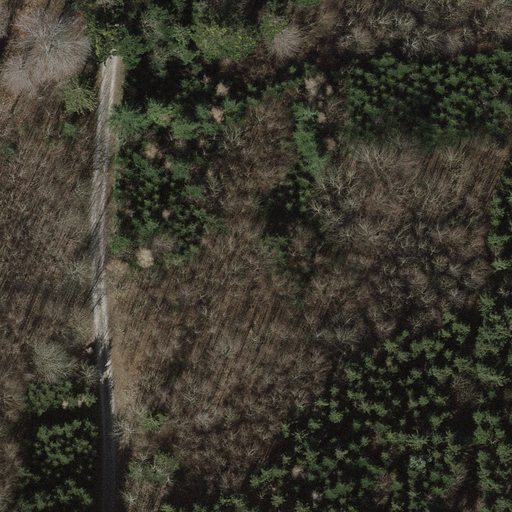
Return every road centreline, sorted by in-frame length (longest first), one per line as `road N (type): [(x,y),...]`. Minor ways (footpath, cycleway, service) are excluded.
road 1 (track): [(116,0),(100,176),(108,511)]
road 2 (track): [(472,485),(487,238),(511,163)]
